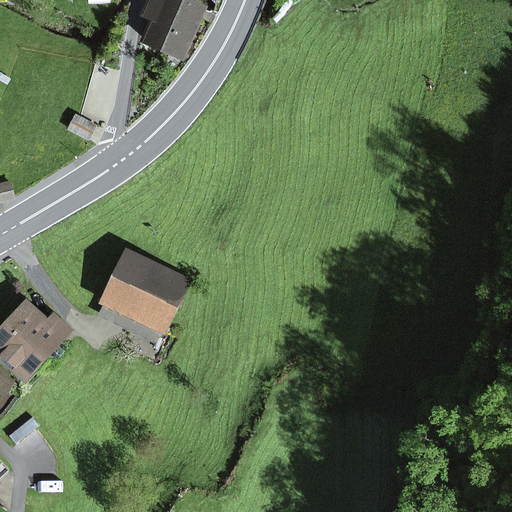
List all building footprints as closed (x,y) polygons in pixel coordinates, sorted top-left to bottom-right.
[(183,58),(206,9),(186,0),(152,0),(146,16),(156,20),(146,41),(183,58)] [(77,116),(69,129),(90,140),(97,127),(77,116)] [(15,199),(11,183),(0,185),(0,192),(3,202),(15,199)] [(129,254),(105,303),(164,331),(188,282),(129,254)] [(157,345),(164,331),(105,303),(99,317),(157,345)] [(58,339),(62,343),(72,332),(55,317),(46,326),(26,308),(0,336),(0,348),(27,373),(58,339)] [(0,461),(0,480),(10,472),(0,461)]
